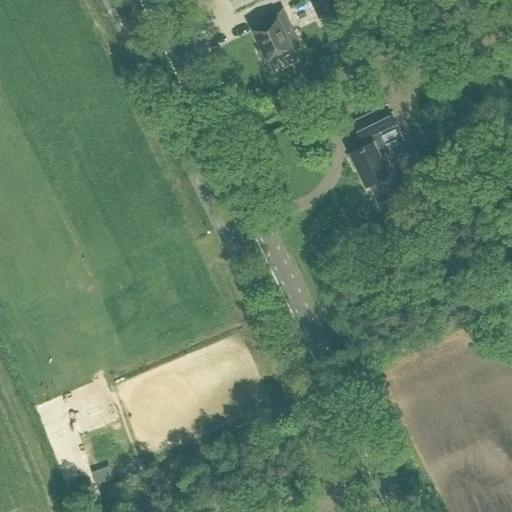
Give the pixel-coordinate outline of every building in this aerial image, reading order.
[(329,0),(311,0),(310,1),(318,20),(335,12),(329,0)] [(268,24),(253,31),(269,63),(302,47),(283,9),(265,18),(268,24)] [(410,63),(442,48),(431,26),(399,42),(410,63)] [(370,146),(351,155),(353,158),(350,159),(355,169),(358,168),(367,187),(373,185),(380,199),(394,193),(396,196),(416,186),(403,160),(406,159),(398,141),(401,140),(395,125),(396,125),(387,107),(358,121),(370,146)] [(158,511),(153,497),(131,504),(133,511),(158,511)] [(280,511),(277,502),(251,511),(280,511)]
